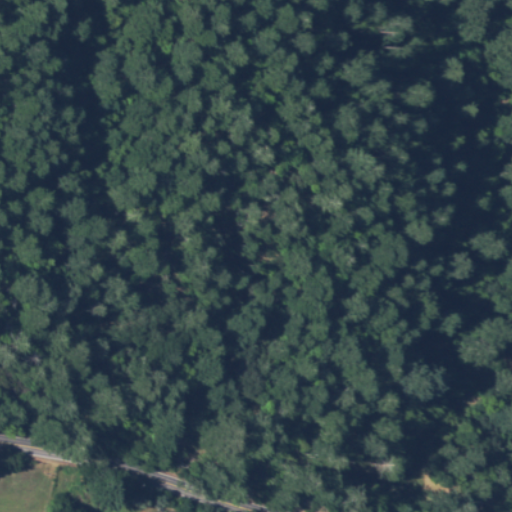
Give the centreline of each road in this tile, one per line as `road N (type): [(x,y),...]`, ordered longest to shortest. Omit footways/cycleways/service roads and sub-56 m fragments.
road 1 (residential): [(230,508),(247,100),(238,0)]
road 2 (primary): [(0,446),(140,476),(244,511)]
